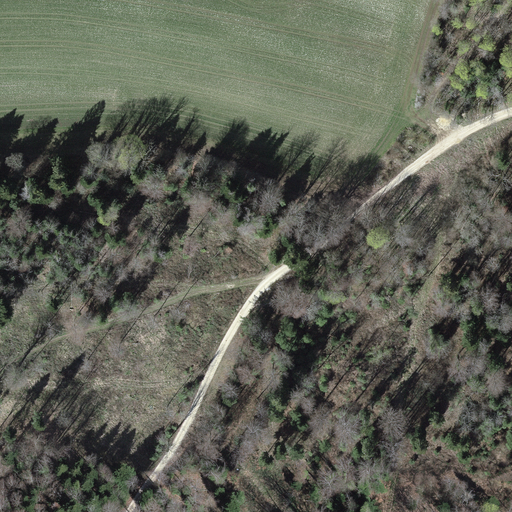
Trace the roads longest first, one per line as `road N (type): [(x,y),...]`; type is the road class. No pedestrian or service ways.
road 1 (track): [(511,111),(461,132),(273,279),(125,511)]
road 2 (track): [(461,132),(438,128),(420,112),(511,10)]
